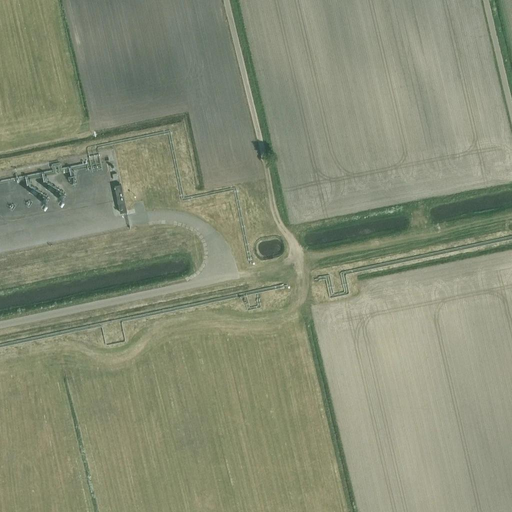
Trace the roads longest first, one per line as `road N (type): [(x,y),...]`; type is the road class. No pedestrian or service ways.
road 1 (track): [(222,278),(511,223)]
road 2 (unclassified): [(227,0),(264,157)]
road 3 (track): [(295,306),(302,287),(264,157)]
